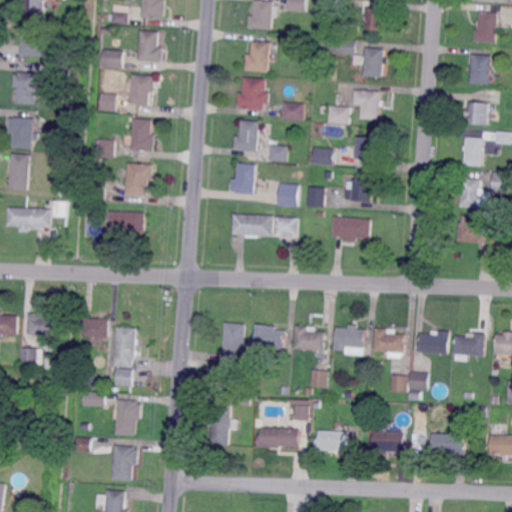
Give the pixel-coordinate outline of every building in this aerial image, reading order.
[(48,0),(47,13),(28,11),(28,3),(24,3),(24,0),(48,0)] [(168,0),(167,17),(164,17),(164,19),(145,17),(146,0),(168,0)] [(280,18),(275,18),(274,30),(251,28),(252,16),(256,16),(257,0),(276,1),(275,6),(281,6),(280,18)] [(310,0),(309,11),(290,10),(291,0),(310,0)] [(339,0),(339,13),(324,12),(324,0),(339,0)] [(130,24),(115,23),(117,5),(132,6),(130,24)] [(388,31),(367,30),(368,21),(366,21),(366,16),(368,16),(369,8),(389,10),(388,31)] [(500,22),(504,23),(503,29),(500,29),(499,42),(477,41),(479,20),(482,21),(483,11),(501,12),(500,22)] [(86,22),(77,22),(77,20),(69,19),(69,13),(86,14),(86,22)] [(48,56),(24,54),(26,20),(51,22),(48,56)] [(164,62),(141,61),(143,31),(161,32),(160,47),(166,48),(164,62)] [(359,54),(333,52),(334,38),(359,39),(359,54)] [(277,63),(271,62),(270,72),(248,71),(249,54),(254,54),(255,41),(272,43),(272,53),(278,53),(277,63)] [(366,56),(367,56),(368,48),(387,49),(386,58),(389,58),(389,64),(386,64),(385,78),(366,76),(367,61),(365,61),(366,56)] [(125,68),(105,67),(106,50),(126,51),(125,68)] [(493,84),(473,83),(476,53),(496,55),(493,84)] [(365,65),(356,64),(357,54),(365,55),(365,61),(365,65)] [(70,91),(54,89),(56,66),(72,67),(70,91)] [(38,104),(20,102),(21,87),(16,86),(18,73),(22,73),(22,71),(41,72),(38,104)] [(157,93),(153,93),(152,106),(133,105),(135,74),(158,76),(157,93)] [(272,104),(268,103),(268,110),(246,109),(246,107),(241,106),(242,92),(247,92),(248,76),(270,78),(269,91),(273,91),(272,104)] [(382,120),(364,118),(365,105),(357,104),(358,89),(385,91),(382,120)] [(121,111),(104,109),(105,92),(122,94),(121,111)] [(307,120),(286,118),(287,101),(308,103),(307,120)] [(491,124),(472,123),(472,115),(469,115),(470,108),(473,108),(473,101),(493,103),(491,124)] [(353,124),(332,122),(333,105),(354,106),(353,124)] [(37,119),(36,134),(41,134),(40,139),(36,139),(35,149),(16,148),(16,133),(12,133),(13,118),(17,119),(18,118),(37,119)] [(157,152),(134,151),(137,119),(155,120),(154,135),(158,135),(157,152)] [(262,151),(243,150),(243,148),(238,148),(239,135),(244,135),(245,120),(264,121),(262,151)] [(511,143),(498,143),(499,141),(491,141),(491,147),(487,147),(485,167),(467,165),(469,136),(486,137),(486,132),(499,133),(499,131),(511,131),(511,143)] [(382,153),(378,152),(378,160),(358,159),(359,137),(380,138),(379,146),(382,147),(382,153)] [(118,140),(117,159),(100,158),(101,151),(97,150),(98,140),(101,140),(101,139),(118,140)] [(290,161),(273,160),(274,144),(292,145),(290,161)] [(315,163),(335,164),(336,147),(316,146),(315,163)] [(32,190),(13,189),(16,152),(35,154),(32,190)] [(156,181),(152,180),(151,195),(130,194),(132,162),(157,164),(156,181)] [(258,195),(239,193),(239,191),(235,191),(236,178),(241,178),(242,162),(260,164),(258,195)] [(108,200),(90,199),(91,183),(93,183),(94,166),(104,167),(104,173),(110,174),(108,200)] [(511,183),(511,193),(495,192),(496,173),(511,173),(511,183)] [(482,208),(464,207),(466,179),(484,180),(482,208)] [(375,203),(354,202),(354,200),(348,200),(349,189),(350,189),(350,181),(356,182),(356,180),(376,181),(375,203)] [(300,208),(281,206),(283,184),(302,185),(300,208)] [(328,207),(311,206),(313,186),(329,187),(328,207)] [(54,228),(32,227),(32,233),(22,232),(23,227),(10,227),(11,208),(55,210),(54,228)] [(147,232),(135,232),(135,238),(125,237),(125,231),(111,231),(111,212),(147,213),(147,232)] [(277,236),(236,234),(237,213),(278,215),(277,236)] [(374,239),(360,238),(360,242),(351,241),(351,237),(336,236),(337,216),(375,219),(374,239)] [(486,225),(498,226),(497,244),(461,241),(462,222),(465,223),(466,216),(486,217),(486,225)] [(302,236),(279,235),(280,217),(302,217),(302,236)] [(22,334),(0,333),(0,310),(6,310),(6,314),(23,315),(22,334)] [(57,335),(30,335),(31,313),(45,314),(45,317),(57,317),(57,335)] [(111,338),(84,337),(85,318),(112,319),(111,338)] [(247,363),(226,362),(230,322),(250,323),(247,363)] [(361,329),(370,330),(367,349),(349,347),(349,352),(337,350),(339,327),(352,328),(352,324),(361,325),(361,329)] [(286,351),(257,348),(259,325),(278,326),(278,330),(288,331),(286,351)] [(138,358),(137,358),(136,367),(118,366),(121,326),(141,327),(138,358)] [(327,351),(297,349),(299,326),(318,328),(318,332),(329,333),(327,351)] [(409,358),(393,357),(393,351),(379,351),(380,327),(392,328),(392,329),(400,329),(400,333),(410,334),(409,358)] [(453,354),(423,351),(425,333),(435,334),(435,329),(455,331),(453,354)] [(490,356),(473,355),(473,361),(459,360),(461,335),(471,336),(472,331),(491,333),(490,356)] [(511,353),(500,352),(501,334),(509,334),(509,331),(511,331),(511,353)] [(45,364),(40,364),(39,365),(23,364),(24,348),(40,348),(40,349),(45,349),(45,364)] [(135,386),(118,385),(120,368),(136,370),(135,386)] [(331,387),(314,386),(315,370),(332,371),(331,387)] [(432,390),(414,389),(416,371),(434,373),(432,390)] [(412,392),(395,391),(396,374),(413,375),(412,392)] [(96,382),(96,389),(82,389),(83,381),(84,381),(84,377),(96,377),(96,382)] [(110,406),(87,405),(87,391),(110,392),(110,406)] [(144,420),(141,419),(140,435),(120,433),(123,399),(142,400),(142,403),(145,403),(144,420)] [(233,419),(241,420),(241,430),(232,430),(231,446),(213,445),(214,427),(211,427),(211,414),(216,415),(216,404),(234,405),(233,419)] [(313,420),(298,419),(299,404),(313,405),(313,420)] [(302,448),(282,447),(282,449),(260,448),(260,435),(264,435),(264,427),(303,429),(302,448)] [(351,451),(318,451),(318,437),(321,437),(322,430),(352,431),(351,451)] [(409,453),(386,452),(386,451),(377,450),(377,432),(408,432),(408,440),(410,440),(409,453)] [(469,454),(447,453),(447,452),(436,451),(436,433),(467,434),(467,442),(469,442),(469,454)] [(95,452),(79,450),(80,436),(96,438),(95,452)] [(511,456),(505,456),(505,454),(493,454),(494,436),(511,436),(511,456)] [(0,440),(10,452),(0,461),(0,440)] [(140,465),(137,465),(136,480),(117,478),(119,444),(139,446),(139,448),(142,449),(140,465)] [(4,511),(0,511),(0,482),(9,484),(4,511)] [(127,510),(132,510),(131,511),(108,511),(106,511),(107,505),(99,505),(100,495),(110,495),(110,490),(128,491),(127,510)]
